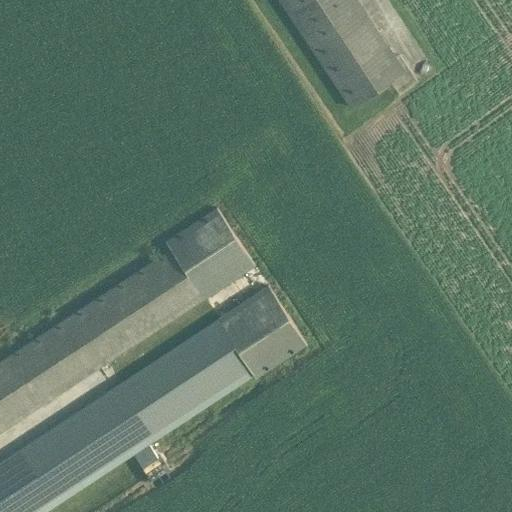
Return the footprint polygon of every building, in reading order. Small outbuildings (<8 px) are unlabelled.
[(280,0),(353,108),(406,73),(357,0),(280,0)] [(0,432),(18,423),(20,425),(30,419),(31,421),(67,402),(65,397),(72,393),(64,378),(206,302),(202,294),(256,266),(223,205),(165,236),(175,256),(0,349),(0,432)] [(269,285),(3,461),(34,509),(250,367),(255,375),(306,341),(269,285)] [(151,476),(165,468),(150,442),(135,451),(151,476)] [(0,462),(0,511),(29,511),(34,509),(3,461),(0,462)]
